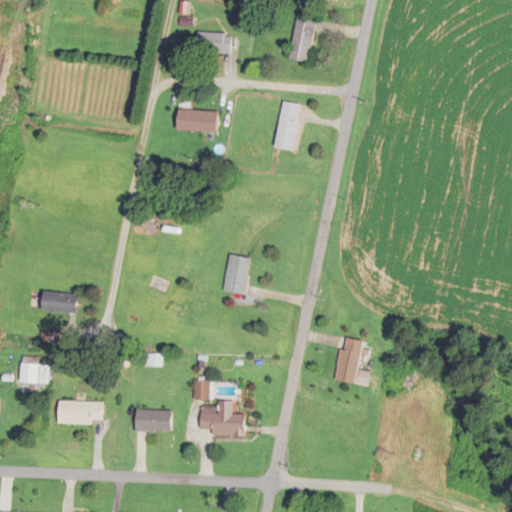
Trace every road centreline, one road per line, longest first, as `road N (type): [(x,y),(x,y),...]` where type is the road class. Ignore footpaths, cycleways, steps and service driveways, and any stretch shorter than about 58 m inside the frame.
road 1 (residential): [(371,0),(267,511)]
road 2 (residential): [(273,486),(0,472)]
